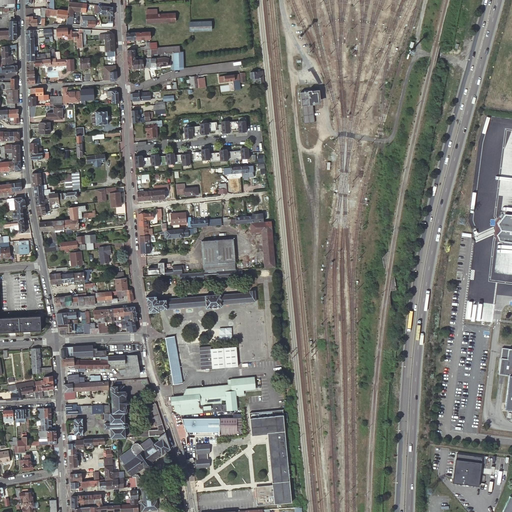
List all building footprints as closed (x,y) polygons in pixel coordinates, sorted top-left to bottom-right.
[(25,0),(25,4),(31,4),(32,4),(32,2),(31,2),(31,0),(50,0),(50,8),(55,9),(54,0),(25,0)] [(80,3),(70,1),(68,11),(68,16),(73,17),(73,11),(81,12),(82,3),(80,3)] [(113,7),(97,5),(97,8),(98,8),(98,10),(98,14),(109,15),(108,21),(113,21),(113,7)] [(68,11),(58,9),(57,14),(57,17),(67,18),(68,16),(68,11)] [(157,9),(147,10),(147,23),(175,22),(175,14),(157,14),(157,9)] [(26,16),(26,26),(37,25),(37,19),(33,19),(32,17),(32,16),(26,16)] [(88,21),(81,21),(80,25),(85,26),(86,26),(87,26),(88,26),(95,26),(96,19),(93,18),(88,18),(88,21)] [(0,40),(7,40),(17,39),(16,32),(16,21),(10,21),(9,31),(0,30),(0,40)] [(190,22),(190,31),(211,30),(211,22),(190,22)] [(52,29),(44,29),(44,37),(52,36),(52,29)] [(72,34),(72,35),(72,39),(77,39),(77,34),(82,34),(82,29),(79,29),(79,31),(72,32),(72,34)] [(85,29),(82,29),(82,34),(82,41),(86,40),(86,34),(90,34),(91,29),(85,29)] [(107,51),(108,57),(110,57),(115,56),(115,47),(115,45),(105,45),(105,48),(106,51),(107,51)] [(8,56),(7,46),(1,47),(2,58),(2,59),(2,63),(3,66),(13,65),(15,65),(15,61),(12,61),(11,56),(8,56)] [(44,49),(41,49),(41,54),(45,54),(45,60),(55,59),(54,53),(50,53),(50,52),(50,49),(44,49)] [(27,61),(33,61),(34,61),(34,60),(37,60),(37,54),(36,54),(36,50),(34,50),(34,51),(27,51),(27,61)] [(174,61),(174,70),(183,69),(183,52),(180,52),(174,53),(174,61)] [(156,58),(156,66),(160,66),(167,66),(170,66),(170,61),(171,55),(172,54),(173,53),(165,53),(160,54),(160,58),(156,58)] [(83,58),(79,58),(80,68),(90,68),(89,58),(84,58),(83,58)] [(116,71),(116,64),(103,64),(104,80),(110,80),(110,81),(115,81),(115,80),(117,78),(116,71)] [(262,71),(257,72),(250,73),(251,79),(253,79),(254,84),(264,83),(262,71)] [(9,89),(18,89),(17,78),(11,78),(11,84),(9,84),(9,89)] [(62,93),(63,104),(65,104),(65,103),(66,102),(67,102),(67,104),(69,104),(69,102),(79,102),(79,92),(66,92),(67,87),(62,87),(62,93)] [(119,103),(118,92),(116,91),(113,91),(113,87),(104,87),(104,91),(107,91),(108,98),(110,98),(110,97),(112,97),(112,103),(119,103)] [(15,103),(18,103),(18,90),(18,89),(7,89),(8,109),(15,109),(15,103)] [(314,123),(313,106),(321,105),(319,90),(307,91),(308,92),(300,92),(304,124),(314,123)] [(150,93),(140,93),(130,94),(131,101),(151,100),(151,99),(150,93)] [(62,96),(50,96),(50,104),(62,104),(62,96)] [(161,110),(155,110),(155,114),(165,113),(164,102),(161,102),(161,105),(161,110)] [(62,104),(54,105),(54,113),(46,113),(46,119),(62,119),(62,104)] [(14,124),(19,123),(19,117),(19,109),(15,109),(8,109),(8,118),(10,117),(14,117),(14,119),(14,124)] [(140,110),(131,110),(132,123),(138,122),(137,119),(137,118),(138,118),(138,117),(139,117),(139,116),(139,115),(138,115),(140,115),(140,110)] [(108,124),(107,111),(95,112),(96,125),(108,124)] [(144,118),(139,118),(140,122),(145,122),(145,121),(150,121),(149,118),(152,118),(152,112),(144,113),(144,118)] [(237,117),(238,128),(257,127),(256,115),(237,117)] [(237,116),(192,119),(193,136),(213,134),(215,136),(217,136),(218,134),(238,132),(238,128),(237,117),(237,116)] [(150,121),(145,122),(146,131),(147,131),(148,141),(157,140),(156,125),(162,125),(162,121),(150,121)] [(50,123),(39,123),(39,133),(50,133),(50,123)] [(30,143),(30,153),(42,152),(41,147),(37,148),(37,142),(30,143)] [(222,146),(224,160),(224,166),(249,164),(247,144),(222,146)] [(210,147),(172,151),(173,167),(211,163),(211,168),(219,167),(218,161),(211,162),(210,147)] [(30,153),(31,159),(34,159),(34,160),(35,161),(37,161),(37,160),(37,159),(49,158),(48,152),(42,152),(30,153)] [(262,152),(249,153),(251,163),(263,162),(262,152)] [(105,154),(95,155),(87,156),(88,164),(94,163),(106,161),(105,154)] [(151,165),(159,165),(158,154),(150,154),(151,165)] [(135,156),(135,166),(150,166),(150,157),(142,157),(142,155),(135,156)] [(15,170),(20,169),(20,160),(16,161),(14,161),(14,163),(12,163),(12,165),(14,165),(15,170)] [(9,170),(8,161),(5,162),(0,162),(0,171),(3,171),(9,170)] [(252,166),(241,166),(242,173),(242,178),(253,177),(253,172),(252,166)] [(79,171),(72,172),(72,174),(72,178),(72,183),(73,192),(76,191),(80,191),(79,183),(79,171)] [(32,173),(34,186),(41,185),(45,185),(44,176),(41,176),(40,172),(32,173)] [(73,192),(72,183),(72,178),(65,179),(65,184),(69,183),(70,192),(73,192)] [(11,182),(6,182),(6,184),(6,188),(4,189),(4,192),(12,191),(11,182)] [(34,186),(35,196),(40,195),(43,195),(45,194),(48,194),(48,193),(46,193),(45,190),(42,190),(41,185),(34,186)] [(198,187),(185,188),(176,189),(177,194),(185,193),(185,195),(198,195),(198,187)] [(105,189),(92,190),(93,198),(106,197),(105,189)] [(163,190),(156,190),(151,191),(151,200),(152,200),(165,199),(165,190),(163,190)] [(139,192),(137,192),(137,201),(149,200),(151,200),(151,191),(143,192),(139,192)] [(58,193),(48,194),(49,198),(50,206),(52,205),(52,204),(51,201),(54,201),(59,200),(58,199),(58,193)] [(49,198),(48,194),(45,194),(43,195),(40,195),(35,196),(36,205),(44,204),(43,198),(49,198)] [(21,196),(7,198),(7,201),(11,201),(13,201),(14,207),(12,207),(12,208),(16,208),(22,207),(26,207),(25,199),(21,196)] [(46,214),(44,204),(36,205),(38,215),(46,214)] [(115,212),(115,215),(125,214),(125,204),(119,204),(119,206),(117,206),(117,212),(115,212)] [(69,208),(71,220),(78,219),(78,218),(78,214),(77,210),(85,210),(84,206),(80,206),(69,208)] [(187,223),(186,212),(172,213),(172,224),(187,223)] [(153,213),(138,214),(139,226),(148,225),(148,219),(153,219),(153,213)] [(511,230),(511,214),(503,213),(497,223),(499,229),(511,230)] [(253,216),(246,217),(247,223),(263,221),(263,214),(253,215),(253,216)] [(227,218),(223,218),(224,225),(231,224),(247,223),(246,217),(240,217),(236,217),(236,219),(227,220),(227,218)] [(13,220),(9,221),(10,225),(13,224),(18,224),(18,225),(19,232),(25,231),(24,219),(18,220),(13,220)] [(64,220),(64,229),(74,228),(74,230),(79,230),(78,228),(79,228),(78,219),(71,220),(64,220)] [(53,230),(63,229),(64,229),(64,220),(52,221),(53,230)] [(39,225),(40,231),(53,230),(52,221),(49,221),(39,222),(39,225)] [(275,267),(271,221),(257,222),(251,223),(252,233),(262,232),(265,268),(275,267)] [(252,233),(251,223),(247,223),(237,224),(238,234),(252,233)] [(148,225),(139,226),(139,228),(139,236),(140,236),(148,235),(149,235),(152,234),(152,229),(148,229),(148,225)] [(166,230),(161,232),(162,238),(189,236),(188,233),(193,233),(193,228),(191,228),(187,228),(167,230),(166,230)] [(511,230),(499,229),(496,234),(498,241),(511,242),(511,230)] [(148,235),(140,236),(141,253),(145,253),(150,253),(149,248),(149,238),(150,238),(151,238),(152,238),(152,234),(149,235),(148,235)] [(77,244),(86,243),(93,243),(95,242),(95,235),(85,236),(76,236),(77,241),(77,244)] [(203,272),(234,270),(232,239),(201,241),(203,272)] [(20,240),(15,241),(17,254),(30,253),(30,245),(29,244),(29,240),(20,241),(20,240)] [(8,241),(0,241),(0,252),(1,252),(1,257),(10,256),(8,241)] [(78,248),(77,244),(77,241),(60,243),(61,250),(78,248)] [(110,246),(99,247),(100,264),(108,264),(107,255),(110,254),(110,246)] [(80,251),(69,252),(71,266),(74,266),(74,268),(79,268),(78,265),(81,265),(80,251)] [(148,274),(164,273),(164,271),(163,262),(158,263),(158,267),(148,268),(148,274)] [(177,274),(183,274),(182,267),(172,267),(172,270),(164,271),(164,273),(164,275),(168,275),(177,274)] [(183,274),(177,274),(178,276),(180,276),(180,280),(242,276),(242,269),(241,269),(237,270),(234,270),(203,272),(183,274)] [(73,274),(74,282),(78,281),(89,280),(88,275),(90,275),(89,271),(88,271),(88,270),(83,271),(83,272),(73,274)] [(69,273),(69,272),(66,272),(60,273),(62,283),(67,282),(68,282),(67,278),(71,278),(70,274),(69,274),(69,273)] [(126,278),(115,279),(116,291),(126,290),(127,290),(126,278)] [(127,296),(126,290),(116,291),(116,294),(117,298),(117,299),(122,299),(122,296),(127,296)] [(156,296),(146,296),(149,313),(159,312),(159,309),(206,306),(206,308),(221,307),(221,304),(255,302),(255,290),(249,291),(249,292),(220,295),(220,294),(205,296),(157,300),(156,296)] [(105,300),(105,292),(104,292),(104,291),(102,291),(102,293),(99,293),(95,293),(96,296),(96,304),(99,304),(98,300),(105,300)] [(92,296),(85,297),(82,297),(83,305),(91,305),(95,304),(94,296),(92,296)] [(137,320),(134,307),(129,307),(130,318),(130,321),(134,320),(137,320)] [(118,316),(124,316),(123,308),(113,308),(114,322),(118,321),(118,316)] [(59,325),(68,324),(68,320),(71,319),(71,318),(75,318),(76,318),(76,317),(76,312),(56,313),(59,325)] [(0,330),(41,329),(40,315),(0,316),(0,330)] [(75,324),(77,323),(77,320),(76,320),(71,320),(71,319),(68,320),(68,324),(59,325),(59,333),(61,334),(67,334),(66,331),(71,331),(75,331),(75,324)] [(136,331),(134,320),(130,321),(125,321),(122,321),(120,321),(122,328),(126,327),(128,327),(129,331),(136,331)] [(98,326),(99,333),(108,332),(107,325),(104,325),(104,322),(98,322),(98,326)] [(95,323),(89,323),(90,333),(99,333),(98,326),(97,326),(97,328),(95,328),(95,323)] [(219,340),(232,340),(232,327),(219,327),(219,340)] [(174,336),(165,338),(173,384),(182,383),(174,336)] [(93,348),(93,345),(62,347),(61,349),(61,358),(77,357),(90,356),(93,356),(93,348)] [(211,346),(199,348),(202,370),(238,366),(236,347),(212,349),(211,346)] [(37,372),(38,371),(45,371),(52,371),(52,366),(41,367),(40,363),(40,347),(32,348),(33,372),(37,372)] [(100,356),(106,356),(106,350),(97,350),(97,348),(93,348),(93,356),(100,356)] [(511,348),(503,348),(499,376),(508,377),(504,409),(511,410),(511,348)] [(139,374),(136,355),(115,355),(115,367),(119,370),(121,376),(122,376),(127,376),(139,374)] [(100,360),(90,360),(91,368),(109,368),(108,356),(106,356),(100,356),(100,360)] [(61,358),(62,365),(73,365),(75,368),(78,368),(77,361),(77,357),(61,358)] [(78,368),(78,371),(79,371),(79,368),(85,368),(91,368),(90,360),(77,361),(78,368)] [(34,385),(37,385),(41,384),(42,384),(53,382),(53,373),(52,371),(45,371),(45,376),(43,377),(44,379),(33,381),(34,385)] [(108,381),(113,381),(112,373),(100,374),(101,382),(108,381)] [(72,384),(78,383),(78,378),(78,374),(67,375),(68,384),(72,384)] [(172,400),(172,405),(174,404),(175,411),(181,414),(189,414),(194,414),(194,413),(237,409),(236,395),(244,395),(244,390),(256,389),(255,377),(231,380),(232,391),(200,394),(200,391),(196,391),(197,397),(180,399),(172,400)] [(228,388),(200,391),(200,394),(232,391),(231,380),(228,380),(228,388)] [(21,388),(34,385),(33,381),(8,385),(9,390),(12,389),(17,388),(21,388)] [(108,387),(108,381),(101,382),(95,382),(90,382),(90,390),(108,389),(108,387)] [(53,382),(42,384),(43,390),(54,388),(53,382)] [(73,391),(74,391),(90,390),(90,382),(84,383),(78,383),(72,384),(73,391)] [(64,389),(65,399),(70,399),(70,398),(75,398),(74,392),(74,391),(73,391),(72,384),(68,384),(64,384),(64,389)] [(39,398),(37,385),(34,385),(21,388),(22,393),(33,391),(34,392),(35,391),(36,398),(39,398)] [(117,438),(125,437),(125,426),(124,423),(124,413),(126,413),(126,404),(126,400),(125,391),(124,391),(124,386),(113,386),(111,386),(112,413),(109,413),(104,413),(104,420),(108,420),(110,420),(110,423),(108,423),(104,423),(105,428),(110,428),(110,438),(117,438)] [(22,393),(21,388),(17,388),(12,389),(13,393),(11,393),(11,399),(23,399),(22,393)] [(197,397),(196,391),(187,392),(180,399),(197,397)] [(76,409),(76,406),(76,404),(65,405),(66,414),(76,414),(76,409)] [(158,425),(162,424),(159,416),(155,404),(148,406),(155,426),(158,425)] [(109,413),(109,407),(103,407),(103,405),(92,406),(92,414),(104,413),(109,413)] [(81,409),(76,409),(76,414),(92,414),(92,406),(81,406),(81,409)] [(45,417),(45,418),(51,417),(50,407),(38,408),(39,416),(29,416),(29,408),(26,408),(26,417),(26,418),(40,417),(45,417)] [(22,408),(15,409),(16,421),(23,421),(23,417),(26,417),(26,408),(22,408)] [(13,409),(3,409),(3,415),(4,421),(13,421),(13,415),(13,409)] [(250,412),(252,435),(268,433),(273,485),(290,484),(289,476),(288,465),(283,409),(250,412)] [(47,430),(50,430),(50,427),(51,427),(51,417),(45,418),(45,417),(40,417),(41,421),(43,421),(45,421),(45,427),(44,427),(44,428),(45,428),(45,430),(47,430)] [(76,440),(82,439),(82,435),(83,435),(83,429),(82,429),(82,424),(83,424),(82,418),(75,418),(74,419),(74,434),(75,435),(76,435),(76,440)] [(209,435),(218,435),(242,435),(242,418),(219,418),(182,418),(182,440),(208,440),(209,435)] [(161,435),(165,433),(162,424),(158,425),(158,430),(140,431),(140,436),(142,436),(149,436),(161,435)] [(57,440),(56,430),(50,430),(47,430),(47,436),(44,437),(44,440),(48,440),(48,441),(57,440)] [(24,445),(27,445),(27,431),(22,431),(22,436),(22,439),(17,439),(17,440),(17,445),(18,445),(24,445)] [(152,461),(170,449),(165,433),(161,435),(158,438),(159,440),(144,451),(140,444),(139,445),(138,443),(135,443),(132,445),(131,448),(121,455),(121,458),(132,476),(136,472),(144,467),(145,469),(147,468),(148,468),(148,469),(149,469),(150,469),(151,469),(151,468),(152,468),(152,467),(152,466),(152,465),(152,464),(153,463),(152,461)] [(72,439),(71,440),(71,443),(68,443),(68,449),(74,449),(75,449),(75,450),(76,450),(76,449),(76,440),(75,440),(75,439),(72,439)] [(83,439),(82,439),(76,440),(76,449),(84,448),(84,445),(84,439),(83,439)] [(209,454),(209,444),(195,444),(196,460),(194,460),(194,468),(208,468),(207,459),(206,460),(206,454),(209,454)] [(8,450),(0,450),(0,461),(10,460),(8,450)] [(20,459),(20,465),(23,465),(23,469),(33,468),(33,463),(31,463),(30,454),(26,454),(26,457),(24,457),(24,459),(20,459)] [(77,460),(76,454),(68,454),(69,467),(77,466),(77,464),(77,460)] [(105,479),(112,479),(120,478),(119,472),(112,472),(112,466),(104,466),(105,472),(105,479)] [(69,474),(70,482),(81,481),(81,473),(69,474)] [(138,491),(141,490),(147,490),(147,488),(138,474),(136,476),(136,486),(137,486),(138,490),(138,491)] [(120,478),(112,479),(112,488),(117,488),(120,488),(121,488),(123,488),(123,478),(120,478)] [(290,484),(273,485),(273,487),(255,489),(257,506),(292,502),(290,484)] [(17,497),(19,503),(24,503),(33,501),(32,496),(31,496),(31,493),(31,492),(20,493),(19,486),(16,487),(17,493),(16,493),(17,497)] [(138,504),(138,511),(158,509),(157,500),(155,500),(154,489),(147,490),(141,490),(142,502),(141,502),(141,503),(138,504)] [(132,504),(138,504),(137,498),(138,498),(138,491),(138,490),(130,491),(130,498),(127,499),(127,500),(127,504),(132,504)] [(93,506),(107,505),(110,505),(110,502),(101,503),(101,494),(94,495),(94,502),(93,503),(93,506)] [(57,507),(56,497),(51,499),(48,500),(49,511),(56,511),(57,511),(57,507)] [(34,506),(33,506),(33,501),(24,503),(24,507),(22,507),(22,511),(32,511),(33,510),(35,510),(34,506)]
